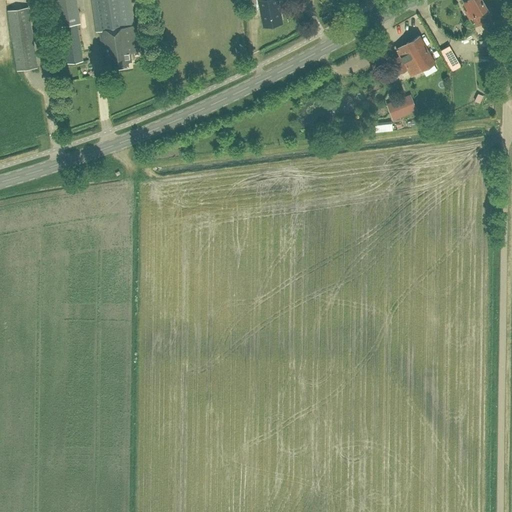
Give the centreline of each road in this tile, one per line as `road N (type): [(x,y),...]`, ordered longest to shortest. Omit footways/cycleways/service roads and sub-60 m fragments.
road 1 (secondary): [(0,182),(218,102),(410,0)]
road 2 (track): [(113,145),(128,164),(505,117)]
road 3 (unclassified): [(499,511),(505,117)]
